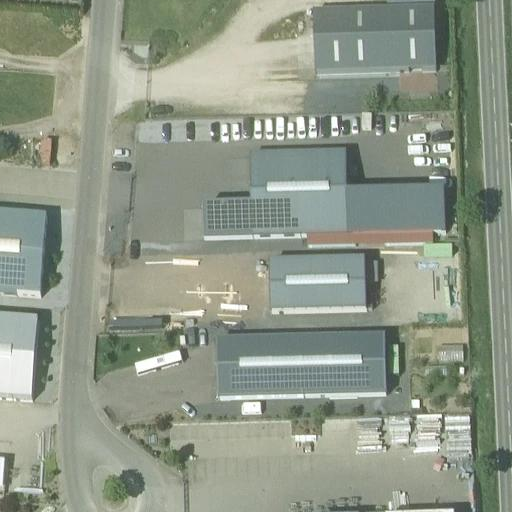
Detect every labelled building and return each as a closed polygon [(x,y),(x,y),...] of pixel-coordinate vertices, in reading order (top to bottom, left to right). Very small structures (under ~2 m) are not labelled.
[(440,49),(319,52),(321,113),(441,110),(440,49)] [(255,195),(257,250),(211,251),(212,278),(356,273),(353,192),(255,195)] [(388,250),(389,285),(450,284),(450,249),(388,250)] [(54,254),(0,250),(0,330),(47,334),(54,254)] [(371,300),(275,303),(276,351),(372,348),(371,300)] [(45,358),(0,354),(0,434),(39,438),(45,358)] [(391,377),(223,380),(224,438),(392,434),(391,377)]
